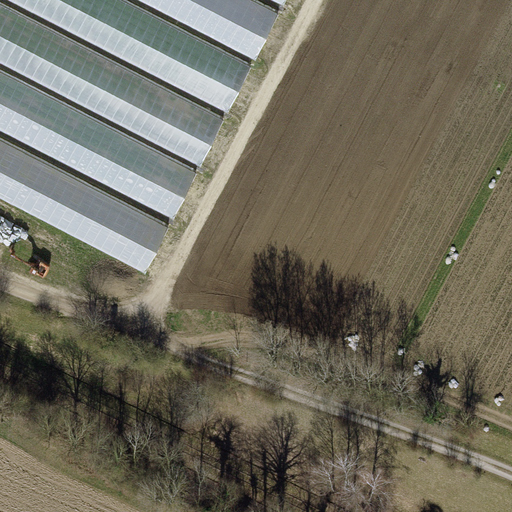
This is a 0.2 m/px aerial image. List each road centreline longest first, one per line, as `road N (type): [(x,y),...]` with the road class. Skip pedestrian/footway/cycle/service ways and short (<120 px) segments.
road 1 (track): [(135,329),(511,474)]
road 2 (track): [(315,0),(135,329)]
road 3 (track): [(0,286),(135,329)]
